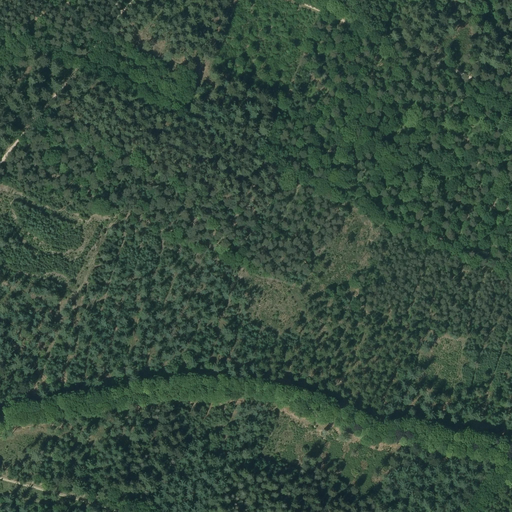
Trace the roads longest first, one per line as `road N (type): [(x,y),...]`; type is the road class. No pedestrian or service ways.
road 1 (track): [(0,419),(166,387),(242,388),(382,431),(511,453)]
road 2 (track): [(511,96),(296,0)]
road 3 (track): [(0,162),(122,11)]
